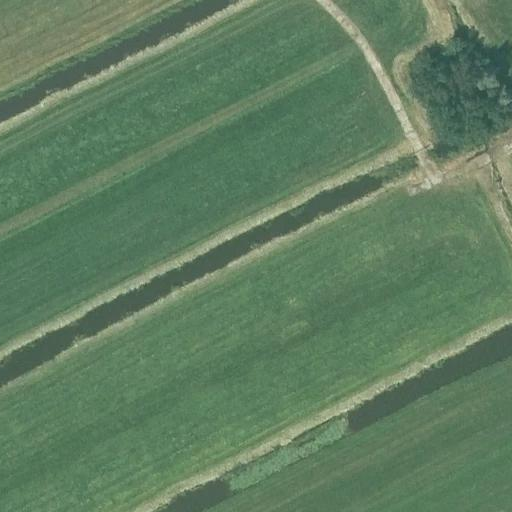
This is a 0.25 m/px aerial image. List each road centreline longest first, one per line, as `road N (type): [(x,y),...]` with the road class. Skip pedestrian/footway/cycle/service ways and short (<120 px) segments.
road 1 (track): [(511,147),(438,177),(0,408)]
road 2 (track): [(438,177),(378,69),(323,0)]
